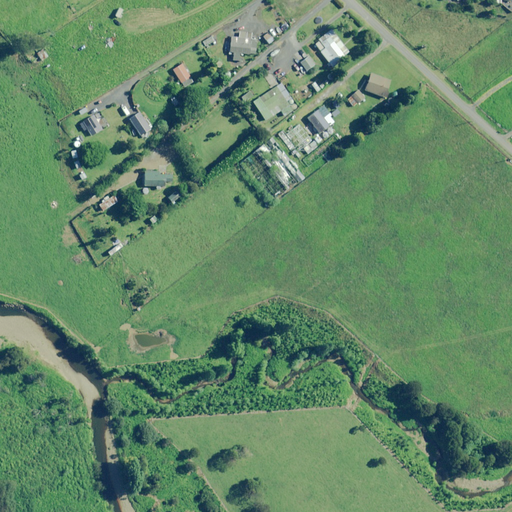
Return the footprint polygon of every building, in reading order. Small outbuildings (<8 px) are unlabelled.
[(331,29),(318,39),(324,48),(320,51),(329,64),(332,68),(338,63),(336,61),(348,51),(343,45),(331,29)] [(268,32),(263,36),(268,44),(274,40),(268,32)] [(211,36),(202,41),(205,46),(214,41),(211,36)] [(256,39),(231,37),(229,52),(233,52),(232,60),(239,60),(239,53),(249,54),(249,53),(255,54),(256,39)] [(308,56),(300,62),(306,71),(315,65),(308,56)] [(181,63),(172,69),(184,87),(193,82),(181,63)] [(390,80),(370,73),(364,90),(386,98),(388,92),(386,91),(390,80)] [(276,86),(253,102),(265,120),(280,111),(284,116),(292,110),(276,86)] [(357,89),(346,99),(353,106),(356,103),(357,104),(365,98),(357,89)] [(249,91),(241,97),(244,102),(253,96),(249,91)] [(180,107),(173,98),(169,101),(176,110),(180,107)] [(323,106),(307,118),(319,134),(329,126),(325,120),(330,115),(323,106)] [(139,112),(129,119),(140,135),(150,129),(139,112)] [(93,115),(79,124),(83,131),(86,129),(91,136),(102,129),(93,115)] [(278,134),(294,154),(311,140),(299,124),(286,134),(282,130),(278,134)] [(335,134),(303,161),(308,167),(341,140),(335,134)] [(271,138),(239,163),(270,203),(302,177),(271,138)] [(98,165),(102,172),(111,167),(107,160),(98,165)] [(144,170),(143,186),(164,186),(164,181),(171,181),(172,174),(159,174),(159,171),(144,170)] [(168,198),(171,203),(180,196),(176,191),(168,198)] [(116,204),(112,198),(103,204),(107,210),(116,204)]
